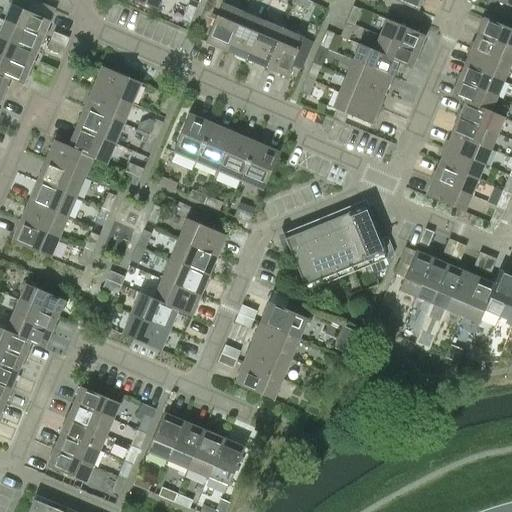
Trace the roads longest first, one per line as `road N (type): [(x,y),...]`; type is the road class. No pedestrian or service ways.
road 1 (residential): [(383,177),(323,148),(277,111),(86,24)]
road 2 (residential): [(376,192),(259,235),(192,390)]
road 3 (residential): [(16,469),(71,339),(192,390)]
road 4 (residential): [(383,177),(399,166),(429,103),(455,25),(453,0)]
road 5 (residential): [(0,190),(26,127),(55,103),(86,24)]
road 6 (residential): [(511,241),(476,241),(376,192)]
